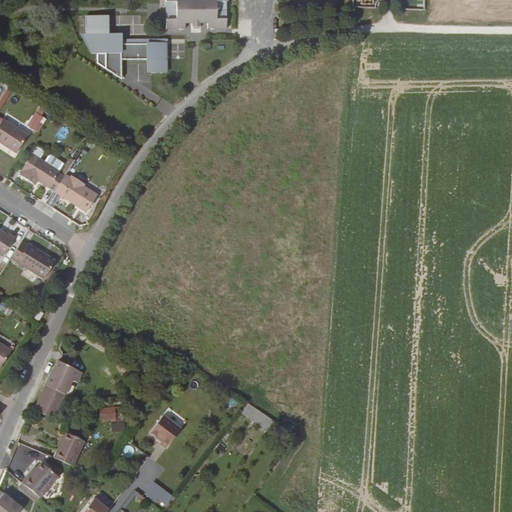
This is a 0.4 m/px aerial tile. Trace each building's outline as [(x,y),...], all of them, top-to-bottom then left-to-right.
[(225,0),(165,0),(165,2),(175,1),(175,19),(165,20),(166,30),(184,29),(184,23),(191,23),(200,23),(207,23),(207,29),(226,29),(225,0)] [(146,43),(146,44),(121,45),(121,41),(120,34),(109,35),(109,15),(85,16),(85,35),(86,43),(91,54),(104,54),(104,70),(121,80),(121,61),(147,60),(147,61),(147,72),(166,72),(166,61),(166,55),(163,55),(163,48),(165,48),(165,43),(146,43)] [(180,92),(181,46),(170,46),(169,92),(180,92)] [(27,125),(39,132),(47,118),(35,112),(27,125)] [(0,122),(0,143),(16,153),(27,136),(2,119),(0,122)] [(61,176),(57,173),(58,172),(43,163),(31,154),(21,171),(22,171),(19,176),(32,184),(35,179),(37,181),(53,192),(63,177),(61,176)] [(43,163),(58,172),(63,165),(48,155),(43,163)] [(61,176),(63,177),(72,163),(69,162),(62,172),(63,173),(61,176)] [(71,176),(70,178),(64,175),(53,192),(86,212),(96,195),(83,187),(79,184),(80,182),(71,176)] [(6,235),(0,231),(0,255),(2,257),(14,238),(8,233),(6,235)] [(21,242),(10,258),(43,279),(54,261),(27,244),(26,246),(21,242)] [(15,298),(20,291),(14,287),(9,293),(15,298)] [(39,311),(34,319),(37,321),(40,316),(41,316),(43,314),(39,311)] [(0,367),(11,351),(0,344),(0,367)] [(58,361),(33,410),(43,415),(47,407),(55,411),(71,380),(76,382),(81,372),(58,361)] [(242,413),(255,422),(261,413),(249,404),(242,413)] [(99,409),(100,422),(115,421),(114,408),(99,409)] [(166,448),(180,429),(163,415),(149,433),(161,442),(159,444),(166,448)] [(112,424),(113,433),(126,431),(124,422),(112,424)] [(83,441),(65,433),(53,458),(72,466),(83,441)] [(127,445),(123,454),(132,458),(136,449),(127,445)] [(27,477),(21,483),(39,498),(57,477),(41,463),(36,469),(28,478),(27,477)] [(35,467),(27,477),(28,478),(36,469),(35,467)] [(145,494),(164,509),(174,496),(155,481),(145,494)] [(135,491),(132,497),(142,502),(145,496),(135,491)] [(18,511),(22,509),(0,492),(0,511),(18,511)] [(106,511),(108,509),(93,498),(82,511),(106,511)]
